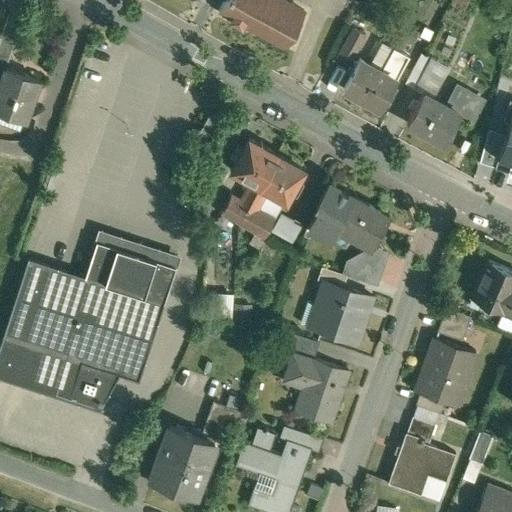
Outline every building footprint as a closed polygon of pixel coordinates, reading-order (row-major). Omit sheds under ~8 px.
[(224,0),(219,10),(220,10),(221,9),(232,16),(231,18),(242,24),(244,21),(253,26),(253,27),(254,27),(263,32),(263,33),(264,33),(264,32),(274,38),(273,38),(274,39),(275,38),(284,43),(284,44),(285,45),(290,36),(292,36),(301,20),(299,19),(305,10),(303,9),(303,10),(293,5),(294,4),(293,3),(292,4),(284,0),(224,0)] [(354,26),(340,52),(351,59),(366,33),(354,26)] [(14,42),(1,38),(0,39),(0,70),(4,71),(6,65),(14,42)] [(422,52),(413,70),(422,75),(431,57),(422,52)] [(381,69),(360,58),(344,87),(381,107),(404,66),(388,57),(381,69)] [(39,78),(6,65),(4,71),(0,81),(0,107),(25,116),(39,78)] [(484,101),(457,87),(447,104),(460,112),(474,119),(484,101)] [(447,104),(424,91),(407,122),(444,142),(460,112),(447,104)] [(209,113),(197,134),(209,141),(221,120),(209,113)] [(279,152),(249,135),(230,168),(259,185),(260,185),(279,152)] [(511,145),(507,143),(494,172),(511,180),(511,145)] [(305,167),(279,152),(260,185),(268,190),(286,199),(291,191),(296,194),(303,182),(298,179),(305,167)] [(225,176),(209,167),(203,177),(219,186),(225,176)] [(240,197),(231,192),(221,211),(239,222),(259,185),(250,179),(240,197)] [(353,196),(329,182),(316,205),(319,206),(308,225),(331,238),(340,223),(373,242),(371,246),(372,247),(389,215),(354,195),(353,196)] [(259,185),(239,222),(255,231),(264,235),(274,216),(258,207),(268,190),(260,185),(259,185)] [(264,235),(255,231),(250,242),(258,246),(264,235)] [(85,274),(28,255),(0,341),(0,375),(100,407),(119,372),(139,378),(176,264),(97,239),(85,274)] [(511,268),(489,259),(473,297),(511,312),(511,268)] [(381,271),(354,262),(350,274),(377,283),(381,271)] [(347,273),(322,265),(318,277),(323,279),(324,278),(344,284),(347,273)] [(220,270),(209,270),(208,286),(219,286),(220,270)] [(344,284),(324,278),(323,279),(315,303),(323,306),(317,326),(358,340),(373,294),(344,284)] [(234,316),(237,293),(218,290),(214,313),(234,316)] [(472,315),(447,305),(438,330),(463,339),(472,315)] [(300,333),(295,347),(317,354),(322,341),(300,333)] [(476,350),(436,336),(429,355),(432,356),(420,390),(421,391),(445,400),(457,404),(476,350)] [(295,352),(287,377),(303,383),(296,406),(332,418),(349,370),(295,352)] [(445,400),(421,391),(416,403),(441,412),(445,400)] [(241,409),(213,400),(200,435),(213,440),(217,429),(232,434),(241,409)] [(436,423),(413,415),(407,430),(430,439),(436,423)] [(200,435),(169,424),(151,476),(196,492),(215,440),(213,440),(200,435)] [(292,426),(282,453),(270,449),(275,433),(269,431),(269,429),(265,427),(265,430),(257,427),(252,443),(244,440),(236,462),(237,463),(238,459),(274,474),(268,489),(255,484),(249,501),(277,511),(288,511),(313,447),(319,449),(324,437),(292,426)] [(407,430),(406,430),(388,481),(421,492),(428,472),(447,479),(456,452),(429,442),(430,439),(407,430)] [(480,430),(470,457),(483,462),(493,435),(480,430)] [(510,491),(488,483),(476,511),(511,511),(511,497),(508,496),(510,491)]
